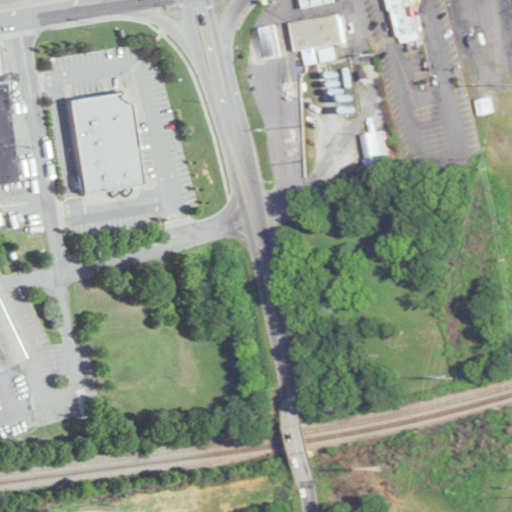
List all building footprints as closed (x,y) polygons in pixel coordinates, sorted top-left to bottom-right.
[(338,0),(339,3),(310,10),(307,0),(338,0)] [(418,0),(393,0),(402,46),(426,41),(418,0)] [(342,16),(295,24),(300,54),(347,46),(342,16)] [(282,28),(287,58),(274,61),(268,30),(282,28)] [(7,80),(0,80),(0,184),(20,182),(7,80)] [(66,103),(79,196),(140,187),(127,101),(117,95),(66,103)] [(497,113),(494,99),(480,102),(483,116),(497,113)] [(386,131),(363,137),(373,174),(396,168),(386,131)] [(0,309),(0,373),(25,361),(0,309)]
